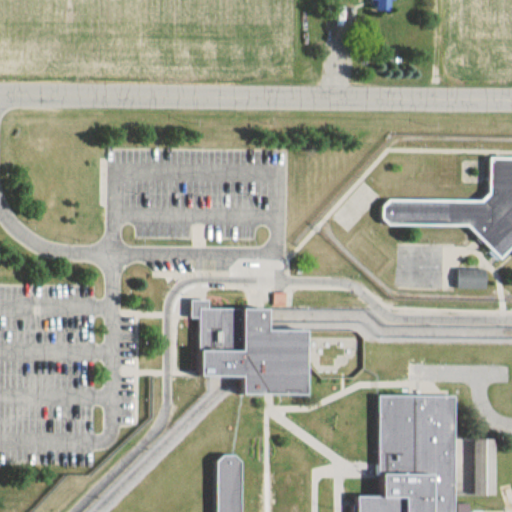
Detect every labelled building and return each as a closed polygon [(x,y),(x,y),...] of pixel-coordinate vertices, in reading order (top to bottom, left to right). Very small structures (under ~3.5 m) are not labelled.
[(362,0),(363,9),(380,10),(380,0),(362,0)] [(482,157),(511,158),(511,186),(511,234),(490,257),(458,226),(383,223),(384,197),(471,200),(481,192),(482,157)] [(454,268),(484,268),(484,288),(453,288),(454,268)] [(182,299),(201,299),(201,307),(256,308),(256,328),(295,329),(295,396),(221,395),(221,379),(178,378),(178,345),(189,345),(189,319),(182,319),(182,299)] [(368,393),(449,394),(447,511),(419,511),(341,511),(342,494),(367,495),(368,393)] [(228,511),(228,459),(205,459),(206,511),(228,511)]
